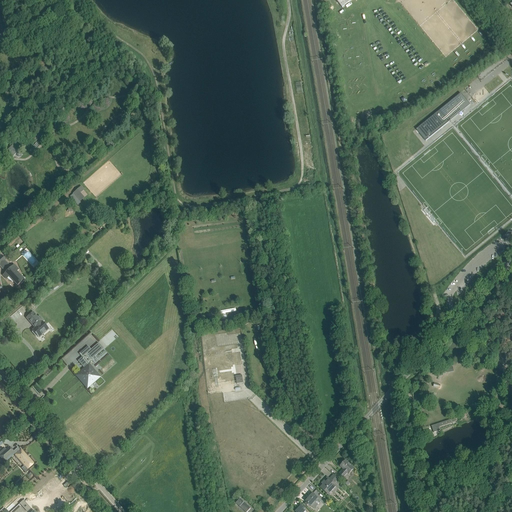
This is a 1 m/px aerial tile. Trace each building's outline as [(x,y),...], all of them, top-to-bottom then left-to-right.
[(467,102),(461,96),(452,103),(451,102),(451,101),(416,129),(426,141),(449,122),(448,121),(467,102)] [(68,198),(76,206),(88,194),(80,186),(68,198)] [(14,264),(3,275),(6,279),(9,277),(17,286),(19,284),(20,285),(25,280),(17,271),(19,270),(14,264)] [(226,313),(235,311),(235,308),(220,311),(222,319),(227,318),(226,313)] [(39,338),(43,334),(48,329),(42,322),(33,312),(27,318),(35,328),(33,330),(39,338)] [(87,387),(91,384),(100,376),(96,372),(95,374),(92,369),(93,368),(87,362),(103,348),(98,343),(78,361),(84,369),(77,375),(80,380),(81,379),(84,382),(83,383),(87,387)] [(511,414),(508,408),(503,411),(506,417),(511,414)] [(450,420),(435,425),(436,428),(451,423),(450,420)] [(0,455),(4,460),(13,452),(14,451),(9,447),(0,454),(0,455)] [(28,469),(34,464),(21,450),(15,455),(24,466),(25,465),(28,469)] [(354,468),(349,464),(346,460),(340,466),(343,469),(339,474),(344,478),(348,474),(354,468)] [(337,486),(333,482),(329,479),(326,482),(325,480),(322,483),(324,485),(321,488),(329,495),(337,486)] [(321,502),(316,497),(313,494),(306,501),(311,506),(314,509),(321,502)] [(240,499),(236,503),(245,511),(247,511),(251,508),(240,499)]
